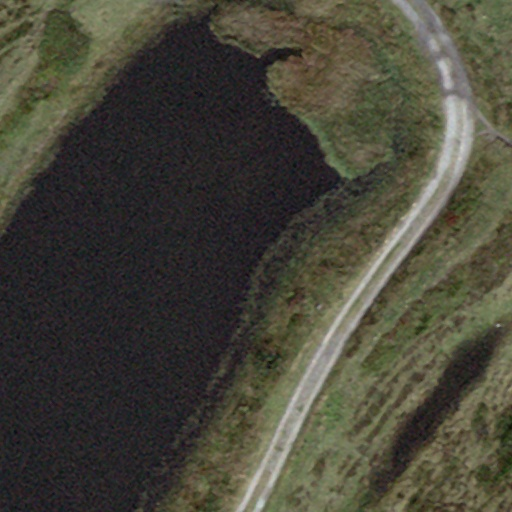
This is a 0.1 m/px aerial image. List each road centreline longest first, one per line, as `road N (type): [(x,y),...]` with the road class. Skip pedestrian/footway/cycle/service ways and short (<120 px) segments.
road 1 (track): [(248,511),(465,108)]
road 2 (track): [(465,108),(454,70),(409,0)]
